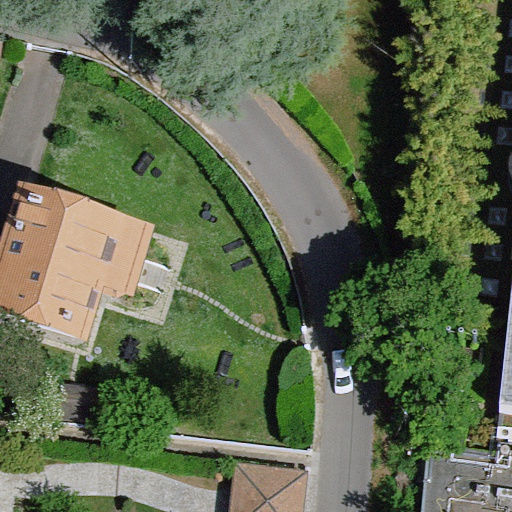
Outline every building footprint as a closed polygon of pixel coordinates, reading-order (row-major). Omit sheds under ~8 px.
[(414,158),(381,159),(383,221),(417,220),(414,158)] [(108,237),(30,212),(0,307),(0,314),(80,340),(97,291),(114,239),(108,237)] [(114,239),(97,291),(119,298),(128,293),(142,250),(137,240),(110,232),(108,237),(114,239)] [(436,350),(425,437),(433,438),(459,442),(465,443),(472,402),(485,404),(491,358),(436,350)] [(511,511),(511,419),(502,418),(497,458),(511,460),(511,470),(458,462),(458,453),(432,449),(425,511),(511,511)] [(433,438),(432,449),(458,453),(459,442),(433,438)] [(306,511),(309,464),(246,461),(243,511),(306,511)]
